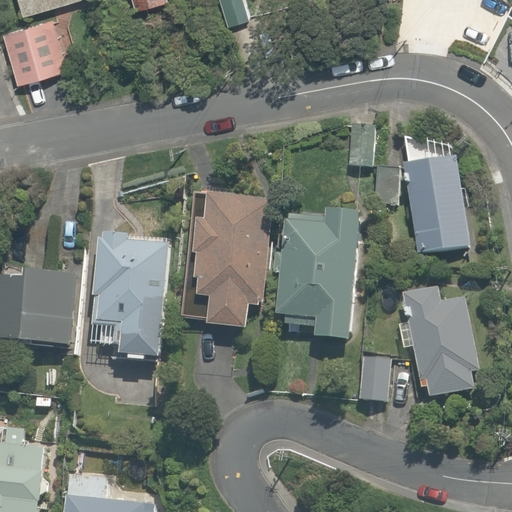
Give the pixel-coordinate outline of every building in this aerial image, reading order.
[(21,0),(26,14),(74,0),(21,0)] [(136,0),(139,9),(168,2),(167,0),(136,0)] [(251,17),(244,0),(222,0),(232,25),(251,17)] [(69,71),(55,20),(6,32),(19,83),(69,71)] [(399,206),(402,144),(376,143),(377,129),(347,128),(345,168),(375,169),(373,204),(399,206)] [(460,146),(408,137),(420,251),(470,246),(460,146)] [(280,196),(206,190),(198,294),(214,295),(211,330),(249,333),(252,303),(272,304),(280,196)] [(328,219),(287,216),(278,323),(317,326),(316,337),(354,340),(365,214),(329,211),(328,219)] [(130,355),(169,359),(180,237),(109,230),(100,321),(133,325),(130,355)] [(31,281),(0,277),(0,339),(69,346),(76,274),(32,270),(31,281)] [(430,288),(403,295),(427,397),(487,383),(467,299),(434,307),(430,288)] [(393,359),(364,358),(362,401),(391,402),(393,359)] [(0,511),(42,511),(53,449),(0,440),(0,506),(1,507),(0,511)] [(69,497),(67,511),(141,511),(143,504),(69,497)]
